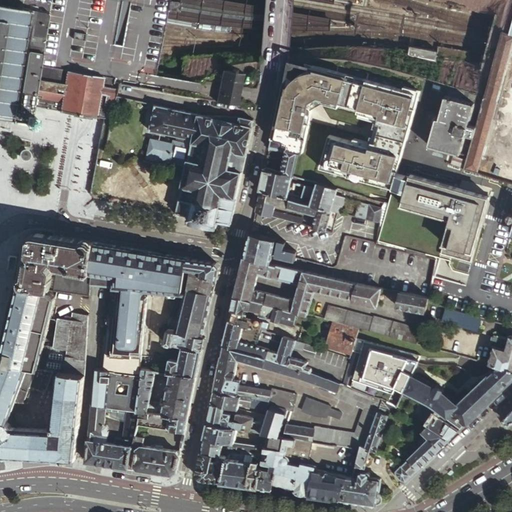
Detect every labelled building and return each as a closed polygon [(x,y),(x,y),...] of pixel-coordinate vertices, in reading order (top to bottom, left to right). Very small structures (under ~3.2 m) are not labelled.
[(0,0),(0,117),(5,118),(12,119),(34,123),(37,105),(41,106),(61,109),(72,111),(97,116),(111,118),(115,98),(119,81),(116,80),(116,76),(141,80),(142,71),(156,74),(161,50),(168,7),(169,0),(0,0)] [(175,0),(169,0),(168,7),(179,9),(180,1),(175,0)] [(500,27),(483,91),(474,123),(488,127),(511,34),(511,30),(507,29),(500,27)] [(407,48),(406,54),(432,58),(433,54),(464,59),(465,50),(434,45),(434,50),(408,46),(407,48)] [(296,73),(290,80),(284,79),(272,132),(270,142),(288,147),(292,148),(298,149),(303,150),(305,139),(312,105),(309,101),(320,95),(323,99),(338,103),(339,99),(345,101),(346,97),(358,100),(357,104),(358,104),(358,108),(365,109),(368,110),(370,114),(374,111),(377,112),(377,115),(371,139),(370,142),(366,141),(364,137),(361,140),(357,139),(328,132),(321,160),(349,166),(348,171),(393,182),(397,168),(414,103),(411,102),(415,87),(403,84),(313,61),(312,66),(303,69),(296,73)] [(219,90),(217,101),(238,105),(238,102),(240,94),(241,86),(244,73),(223,69),(220,82),(219,90)] [(404,81),(403,84),(415,87),(411,102),(414,103),(419,85),(404,81)] [(124,88),(123,97),(138,98),(138,89),(124,88)] [(460,149),(465,133),(468,121),(474,100),(445,92),(437,121),(435,121),(429,140),(460,149)] [(309,101),(312,105),(323,99),(320,95),(309,101)] [(190,161),(200,113),(156,105),(151,128),(180,134),(188,136),(187,142),(180,140),(179,140),(175,139),(174,143),(152,138),(149,153),(190,161)] [(252,126),(253,119),(240,117),(200,113),(190,161),(188,169),(179,212),(191,214),(190,216),(189,219),(190,219),(189,220),(190,220),(192,221),(193,220),(196,221),(196,222),(198,222),(199,222),(207,223),(207,224),(209,225),(210,224),(213,225),(213,226),(216,226),(216,225),(217,225),(218,223),(217,222),(217,220),(231,224),(245,158),(252,126)] [(0,127),(11,129),(12,119),(5,118),(0,117),(0,127)] [(465,133),(471,134),(474,123),(468,121),(465,133)] [(465,157),(463,165),(477,169),(488,127),(474,123),(471,134),(467,151),(465,157)] [(460,149),(467,151),(471,134),(465,133),(460,149)] [(293,173),(298,149),(292,148),(288,147),(287,150),(282,170),(293,173)] [(26,150),(24,150),(22,151),(21,152),(21,154),(21,156),(21,157),(23,158),(25,159),(26,159),(28,158),(29,156),(29,154),(29,152),(28,151),(26,150)] [(453,153),(451,161),(463,165),(465,157),(453,153)] [(349,166),(321,160),(320,165),(348,171),(349,166)] [(265,166),(264,173),(292,180),(293,173),(282,170),(265,166)] [(444,240),(474,249),(491,194),(411,169),(410,172),(397,168),(393,182),(406,186),(402,199),(452,214),(444,240)] [(260,190),(289,197),(292,180),(264,173),(260,190)] [(316,187),(335,192),(337,184),(318,179),(316,187)] [(302,183),(298,199),(312,203),(316,187),(302,183)] [(312,203),(331,207),(341,210),(344,194),(335,192),(316,187),(312,203)] [(260,190),(255,211),(273,215),(274,210),(276,201),(317,211),(314,225),(326,228),(331,207),(312,203),(298,199),(289,197),(260,190)] [(359,199),(355,214),(373,218),(376,203),(359,199)] [(376,203),(373,218),(381,220),(384,205),(376,203)] [(274,210),(273,215),(303,222),(304,217),(274,210)] [(21,275),(20,284),(51,289),(71,292),(79,293),(80,288),(90,289),(91,283),(93,240),(37,230),(27,239),(26,241),(25,249),(24,259),(21,275)] [(251,231),(246,255),(272,261),(273,253),(276,254),(276,255),(294,259),(295,258),(295,255),(297,249),(284,246),(286,239),(251,231)] [(93,240),(91,283),(97,284),(103,285),(112,286),(104,369),(142,375),(143,368),(141,368),(146,304),(143,303),(143,297),(144,290),(181,295),(183,285),(184,280),(185,277),(185,274),(188,257),(93,240)] [(356,281),(272,261),(246,255),(245,257),(243,256),(236,294),(264,301),(297,308),(309,311),(315,287),(352,296),(356,281)] [(220,265),(217,261),(188,257),(185,274),(216,278),(217,278),(220,265)] [(188,287),(212,292),(216,278),(185,274),(185,277),(184,280),(190,281),(188,287)] [(356,281),(352,296),(352,298),(378,305),(382,287),(356,281)] [(9,329),(2,361),(35,368),(37,369),(41,345),(51,289),(20,284),(12,317),(9,329)] [(210,301),(212,292),(188,287),(188,286),(185,295),(210,301)] [(398,304),(426,310),(429,298),(401,292),(398,304)] [(236,294),(233,308),(247,311),(261,313),(264,301),(236,294)] [(183,306),(208,312),(210,301),(185,295),(183,306)] [(264,301),(261,313),(293,322),(297,308),(264,301)] [(357,323),(417,338),(420,327),(374,315),(374,316),(330,303),(327,315),(333,317),(357,323)] [(206,322),(208,312),(183,306),(181,316),(206,322)] [(447,306),(442,319),(477,331),(481,317),(447,306)] [(233,308),(231,319),(261,328),(264,320),(253,317),(246,315),(247,311),(233,308)] [(65,372),(85,374),(89,313),(72,313),(71,317),(64,316),(63,319),(57,318),(51,347),(67,349),(65,372)] [(177,330),(202,335),(206,322),(181,316),(177,330)] [(351,349),(357,323),(333,317),(327,341),(351,349)] [(229,319),(223,345),(309,371),(310,369),(309,367),(306,367),(308,360),(291,355),(294,345),(296,339),(284,335),(279,351),(269,348),(269,347),(257,343),(240,337),(242,333),(258,338),(261,328),(231,319),(229,319)] [(173,342),(184,344),(202,348),(205,335),(202,335),(177,330),(169,328),(166,341),(173,342)] [(257,343),(258,338),(242,333),(240,337),(257,343)] [(489,361),(499,365),(511,369),(511,335),(510,338),(495,333),(493,335),(491,341),(492,344),(494,345),(489,361)] [(370,391),(383,393),(389,395),(395,401),(397,401),(401,392),(403,387),(411,390),(432,402),(448,415),(449,416),(461,404),(444,388),(445,386),(437,382),(436,383),(412,370),(414,365),(420,367),(425,354),(364,335),(353,385),(370,391)] [(296,339),(294,345),(303,348),(305,341),(296,339)] [(180,359),(184,344),(173,342),(170,357),(180,359)] [(451,355),(453,349),(430,342),(428,348),(451,355)] [(202,348),(184,344),(180,359),(170,357),(167,371),(168,372),(168,371),(172,371),(197,374),(202,348)] [(51,347),(41,345),(37,369),(45,370),(55,371),(61,372),(65,372),(67,349),(51,347)] [(215,389),(252,397),(269,400),(271,391),(239,385),(240,380),(234,379),(238,360),(320,385),(319,388),(327,391),(328,388),(338,391),(341,382),(309,371),(223,345),(214,389),(215,389)] [(485,360),(453,349),(451,355),(450,358),(475,367),(485,360)] [(35,368),(2,361),(1,362),(0,364),(0,453),(3,454),(39,456),(58,457),(58,458),(76,459),(78,430),(85,374),(65,372),(61,372),(54,430),(13,427),(12,425),(11,423),(10,423),(18,402),(22,403),(23,403),(25,402),(26,401),(27,397),(30,398),(33,389),(44,392),(46,391),(48,390),(55,371),(45,370),(37,369),(35,368)] [(461,404),(449,416),(462,427),(489,401),(511,378),(511,369),(499,365),(461,404)] [(104,369),(96,368),(93,391),(92,404),(106,405),(106,404),(127,406),(127,407),(137,408),(142,375),(104,369)] [(142,375),(137,408),(141,409),(176,414),(188,416),(192,397),(197,374),(172,371),(165,403),(149,400),(154,370),(143,368),(142,375)] [(288,436),(308,440),(355,448),(356,445),(364,448),(378,406),(383,393),(370,391),(353,385),(345,383),(341,395),(340,396),(366,407),(358,431),(317,426),(317,428),(290,424),(288,436)] [(271,391),(269,400),(268,403),(280,406),(288,409),(293,410),(295,410),(299,395),(273,387),(271,391)] [(403,387),(401,392),(408,395),(411,390),(403,387)] [(244,403),(251,404),(252,397),(215,389),(212,400),(231,405),(238,407),(240,401),(244,402),(244,403)] [(378,406),(364,448),(368,450),(374,453),(378,441),(391,404),(394,405),(395,401),(389,395),(383,393),(378,406)] [(252,397),(251,404),(267,408),(267,407),(268,403),(269,400),(252,397)] [(308,397),(304,410),(317,416),(330,417),(331,414),(343,417),(345,411),(333,407),(334,405),(308,397)] [(106,405),(92,404),(86,460),(108,464),(129,467),(129,466),(136,436),(139,423),(139,422),(141,409),(137,408),(127,407),(125,420),(123,437),(116,436),(115,443),(107,441),(109,430),(108,430),(108,429),(108,427),(107,424),(106,423),(105,422),(106,409),(106,405)] [(127,406),(106,404),(106,405),(106,409),(111,410),(122,412),(121,419),(125,420),(127,407),(127,406)] [(445,418),(434,410),(426,405),(417,416),(427,423),(450,439),(460,429),(445,418)] [(262,432),(267,433),(282,435),(288,436),(290,424),(285,423),(288,409),(280,406),(279,409),(269,407),(262,432)] [(211,407),(207,422),(234,427),(236,419),(230,418),(232,411),(211,407)] [(511,408),(501,421),(503,426),(511,420),(511,408)] [(139,423),(185,430),(186,427),(174,425),(176,414),(141,409),(139,422),(139,423)] [(122,412),(111,410),(111,415),(121,419),(122,412)] [(234,427),(237,427),(250,430),(254,416),(237,413),(236,419),(234,427)] [(186,427),(188,416),(176,414),(174,425),(186,427)] [(445,418),(460,429),(462,427),(449,416),(448,415),(445,418)] [(204,436),(221,439),(230,441),(233,441),(237,427),(234,427),(207,422),(204,436)] [(425,426),(422,429),(427,437),(423,440),(420,438),(417,442),(419,445),(407,456),(409,458),(402,465),(411,474),(433,454),(450,439),(427,423),(425,426)] [(264,447),(265,447),(279,450),(282,435),(267,433),(264,447)] [(403,433),(397,440),(404,446),(410,439),(403,433)] [(261,462),(262,463),(276,465),(272,485),(293,489),(294,492),(310,494),(318,470),(310,469),(310,467),(302,466),(308,440),(288,436),(282,435),(279,450),(265,447),(264,451),(268,452),(267,459),(262,458),(261,462)] [(145,438),(136,436),(129,466),(138,468),(146,469),(165,472),(166,472),(173,473),(176,470),(181,451),(143,445),(145,438)] [(203,445),(202,451),(218,454),(221,439),(204,436),(203,445)] [(233,441),(230,441),(228,448),(236,449),(238,442),(233,441)] [(239,459),(234,483),(247,485),(252,461),(253,456),(250,455),(251,452),(254,452),(256,445),(248,444),(246,454),(240,453),(239,459)] [(253,456),(252,461),(261,462),(262,458),(264,451),(265,447),(264,447),(256,445),(254,452),(251,452),(250,455),(253,456)] [(356,445),(355,448),(350,465),(363,469),(368,450),(364,448),(356,445)] [(208,479),(220,481),(226,455),(218,454),(202,451),(201,451),(196,472),(200,478),(208,479)] [(226,455),(220,481),(234,483),(239,459),(236,459),(237,454),(235,452),(227,451),(226,455)] [(405,480),(411,474),(402,465),(398,463),(388,459),(386,464),(394,468),(394,470),(396,471),(396,476),(400,479),(405,480)] [(252,461),(247,485),(258,487),(262,463),(261,462),(252,461)] [(262,463),(258,487),(271,489),(272,485),(276,465),(262,463)] [(318,470),(310,494),(340,499),(347,475),(318,470)] [(348,471),(347,475),(340,499),(376,504),(377,502),(378,502),(380,501),(381,499),(381,497),(380,495),(379,494),(378,494),(380,479),(368,477),(368,476),(368,475),(367,474),(348,471)]
